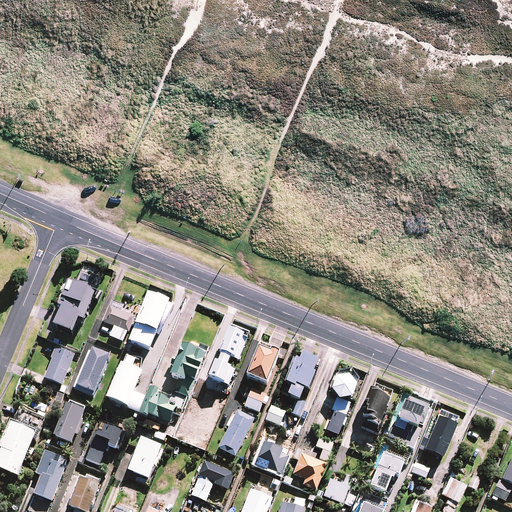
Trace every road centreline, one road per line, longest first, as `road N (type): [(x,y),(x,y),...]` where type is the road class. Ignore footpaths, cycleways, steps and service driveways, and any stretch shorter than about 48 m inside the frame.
road 1 (secondary): [(58,222),(511,408)]
road 2 (residential): [(58,222),(0,360)]
